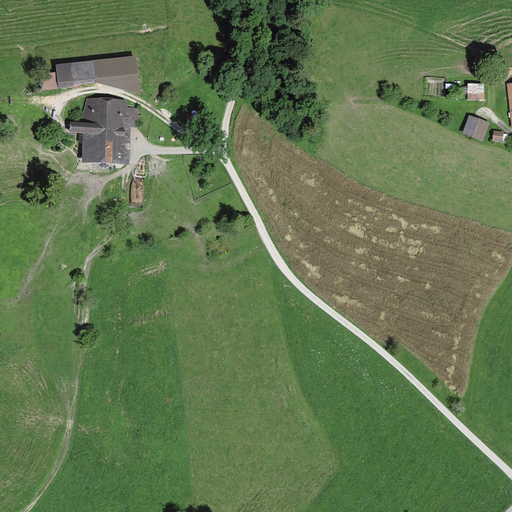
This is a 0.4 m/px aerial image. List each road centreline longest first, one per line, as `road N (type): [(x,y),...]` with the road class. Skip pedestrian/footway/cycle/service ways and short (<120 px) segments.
road 1 (track): [(511,477),(274,255),(223,153),(248,39),(229,0)]
road 2 (track): [(65,125),(58,113),(66,98),(107,88),(149,106),(204,148)]
